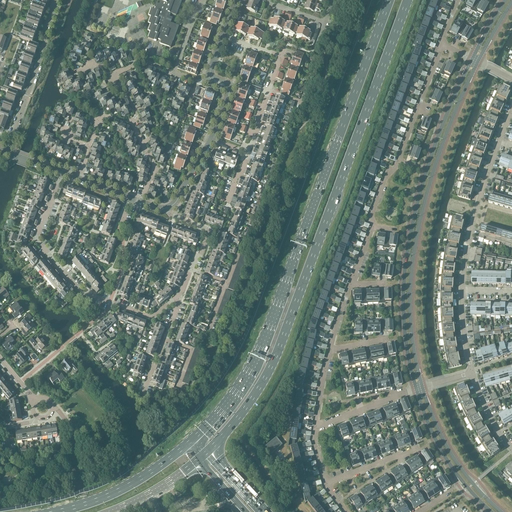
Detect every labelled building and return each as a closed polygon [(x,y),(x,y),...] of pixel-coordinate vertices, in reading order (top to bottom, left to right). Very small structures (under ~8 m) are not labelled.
[(40,0),(39,5),(45,8),(46,8),(49,2),(47,2),(48,0),(40,0)] [(148,23),(151,24),(148,31),(150,32),(148,39),(156,42),(157,39),(161,41),(160,44),(170,48),(178,26),(170,23),(172,18),(169,17),(170,14),(176,16),(181,2),(176,0),(161,0),(161,1),(160,1),(159,5),(156,3),(153,10),(151,9),(148,16),(151,17),(148,23)] [(307,0),(306,3),(320,8),(321,6),(316,4),(318,1),(315,0),(307,0)] [(437,2),(431,0),(427,9),(433,11),(436,5),(445,9),(446,5),(437,2)] [(479,2),(476,1),(476,0),(468,0),(469,0),(465,6),(470,9),(470,10),(473,12),(479,2)] [(217,8),(216,10),(218,11),(219,9),(222,10),(223,10),(225,5),(217,2),(215,7),(217,8)] [(479,2),(473,12),(476,14),(477,13),(482,15),(488,5),(482,2),(481,4),(479,2)] [(33,3),(29,15),(41,19),(45,8),(39,5),(33,3)] [(320,8),(306,3),(304,9),(313,12),(315,8),(320,10),(320,8)] [(257,8),(248,5),(246,10),(255,13),(257,8)] [(211,7),(208,13),(209,14),(220,18),(222,13),(221,12),(222,10),(219,9),(218,11),(216,10),(214,9),(213,8),(211,7)] [(427,9),(424,18),(429,21),(430,20),(432,15),(441,18),(442,14),(433,11),(427,9)] [(220,18),(209,14),(208,17),(211,18),(209,23),(216,25),(217,22),(219,23),(220,18)] [(29,15),(24,27),(37,31),(41,19),(29,15)] [(268,25),(276,28),(279,20),(274,18),(274,20),(271,19),(268,25)] [(424,18),(420,28),(426,30),(426,29),(428,24),(437,27),(439,24),(430,20),(429,21),(424,18)] [(284,24),(284,22),(279,20),(276,28),(278,29),(280,32),(283,32),(285,27),(283,26),(284,24)] [(235,32),(240,34),(243,26),(244,24),(236,21),(233,29),(235,30),(235,32)] [(465,25),(462,24),(462,25),(457,22),(453,28),(452,27),(449,32),(454,35),(454,34),(456,35),(457,34),(460,35),(465,25)] [(205,23),(202,31),(210,34),(212,29),(210,29),(211,26),(205,23)] [(285,27),(283,32),(285,34),(288,35),(289,33),(292,25),(287,23),(286,25),(284,24),(283,26),(285,27)] [(295,33),(297,34),(298,32),(296,31),(296,28),(297,28),(297,27),(292,25),(289,33),(294,35),(295,33)] [(465,25),(460,35),(462,37),(461,38),(467,41),(472,32),(467,30),(468,27),(465,25)] [(246,34),(248,35),(249,33),(247,32),(248,29),(248,28),(243,26),(240,34),(245,36),(246,34)] [(20,39),(30,42),(32,43),(37,31),(24,27),(20,39)] [(296,36),(302,38),(305,30),(299,28),(299,29),(297,28),(296,28),(296,31),(298,32),(297,34),(296,36)] [(435,33),(426,29),(426,30),(420,28),(416,37),(422,39),(424,33),(433,37),(435,33)] [(248,37),(253,39),(256,31),(251,29),(250,30),(248,29),(247,32),(249,33),(248,35),(248,37)] [(305,30),(302,38),(310,41),(312,34),(309,33),(310,32),(305,30)] [(201,37),(201,39),(203,40),(204,38),(207,39),(208,40),(210,34),(202,31),(200,37),(201,37)] [(256,31),(253,39),(258,41),(259,39),(261,40),(264,33),(261,32),(256,31)] [(85,37),(84,41),(88,43),(87,45),(91,46),(90,47),(92,48),(93,46),(91,45),(92,42),(93,43),(95,39),(91,38),(92,36),(88,34),(87,38),(85,37)] [(415,47),(418,49),(418,48),(421,42),(430,46),(431,42),(422,39),(416,37),(412,47),(415,47)] [(199,39),(197,44),(205,47),(207,42),(206,41),(207,39),(204,38),(203,40),(201,39),(199,39)] [(81,44),(81,46),(80,48),(84,49),(83,52),(86,53),(86,54),(88,55),(89,53),(88,52),(90,47),(91,46),(87,45),(88,43),(84,41),(83,45),(81,44)] [(30,42),(28,47),(36,50),(37,48),(39,49),(40,46),(32,43),(30,42)] [(197,50),(196,52),(198,53),(199,51),(202,51),(202,52),(203,52),(205,47),(197,44),(195,49),(197,50)] [(74,48),(73,52),(77,53),(76,55),(79,56),(79,58),(81,59),(82,56),(81,56),(83,52),(84,49),(80,48),(81,46),(77,45),(76,48),(74,48)] [(28,47),(26,52),(37,56),(38,54),(35,53),(36,50),(28,47)] [(415,47),(411,57),(417,59),(417,58),(419,53),(428,56),(430,52),(418,48),(418,49),(415,47)] [(106,61),(110,59),(112,58),(110,55),(112,54),(111,50),(107,52),(107,51),(103,52),(104,56),(102,57),(104,60),(105,60),(106,61)] [(119,61),(120,60),(123,59),(123,61),(127,59),(126,57),(129,56),(128,54),(127,54),(126,51),(122,52),(122,51),(118,53),(120,56),(118,57),(119,61)] [(194,51),(192,57),(201,60),(203,54),(201,54),(202,52),(202,51),(199,51),(198,53),(196,52),(194,51)] [(26,52),(24,57),(33,61),(34,58),(36,59),(37,56),(26,52)] [(77,53),(73,52),(71,55),(70,55),(69,59),(72,60),(72,62),(75,63),(75,65),(77,66),(78,63),(76,62),(77,60),(78,60),(79,58),(79,56),(76,55),(77,53)] [(106,62),(106,61),(105,60),(104,60),(102,57),(104,56),(103,52),(99,54),(99,52),(95,54),(97,58),(95,59),(97,64),(103,61),(104,63),(106,62)] [(248,55),(246,60),(256,63),(258,58),(256,58),(257,55),(251,52),(250,55),(248,55)] [(295,54),(293,60),(301,63),(304,55),(297,52),(296,55),(295,54)] [(114,53),(112,54),(110,55),(112,58),(110,59),(111,63),(110,63),(111,66),(114,65),(113,64),(118,61),(119,64),(122,63),(120,60),(119,61),(118,57),(120,56),(118,53),(115,54),(114,53)] [(24,57),(22,62),(33,66),(34,64),(32,63),(33,61),(24,57)] [(192,62),(191,65),(194,66),(195,63),(197,64),(199,65),(201,60),(192,57),(191,62),(192,62)] [(411,57),(408,66),(413,68),(414,68),(416,62),(425,65),(426,62),(417,58),(417,59),(411,57)] [(246,66),(245,68),(248,69),(248,66),(251,67),(254,69),(256,63),(246,60),(244,65),(246,66)] [(292,65),(291,68),(294,69),(295,66),(297,67),(299,68),(301,63),(293,60),(291,65),(292,65)] [(22,62),(20,67),(29,71),(30,68),(32,69),(33,66),(22,62)] [(191,65),(190,64),(188,69),(186,69),(185,72),(197,76),(198,73),(196,72),(198,67),(196,66),(197,64),(195,63),(194,66),(191,65)] [(454,66),(448,64),(448,66),(445,64),(440,75),(444,76),(445,74),(450,76),(454,66)] [(244,67),(242,72),(250,75),(252,70),(250,70),(251,67),(248,66),(248,69),(245,68),(244,67)] [(290,67),(288,72),(296,75),(298,70),(296,69),(297,67),(295,66),(294,69),(291,68),(290,67)] [(408,66),(404,75),(410,77),(412,71),(421,75),(423,71),(414,68),(413,68),(408,66)] [(20,67),(18,73),(29,77),(30,74),(28,73),(29,71),(20,67)] [(147,77),(149,77),(151,78),(152,74),(154,75),(156,72),(157,72),(158,70),(155,69),(155,70),(149,67),(147,71),(145,70),(144,74),(147,76),(147,77)] [(64,83),(65,83),(68,82),(67,80),(71,78),(70,77),(68,72),(69,71),(68,69),(65,70),(66,71),(62,73),(63,75),(60,77),(62,80),(63,80),(64,83)] [(89,72),(90,74),(91,74),(93,77),(95,76),(97,80),(100,78),(100,77),(103,75),(102,72),(99,73),(98,69),(92,72),(91,71),(89,72)] [(250,75),(242,72),(240,78),(241,78),(240,81),(247,83),(250,75)] [(288,78),(287,80),(289,81),(290,79),(293,80),(294,80),(296,75),(288,72),(286,77),(288,78)] [(18,73),(17,78),(25,81),(26,78),(28,79),(29,77),(18,73)] [(132,81),(133,83),(137,81),(135,78),(136,77),(135,73),(131,75),(130,73),(127,75),(126,73),(124,74),(125,77),(127,76),(128,78),(127,79),(129,82),(132,81)] [(85,78),(86,82),(88,81),(90,84),(92,84),(94,83),(93,82),(97,80),(95,76),(93,77),(91,74),(90,74),(85,76),(82,77),(83,79),(85,78)] [(156,82),(158,82),(159,78),(161,79),(162,77),(160,76),(159,77),(154,75),(152,74),(151,78),(149,77),(147,81),(151,83),(150,84),(154,85),(156,82)] [(410,77),(404,75),(401,85),(406,87),(407,86),(409,81),(418,84),(419,80),(410,77)] [(69,90),(73,88),(72,86),(75,85),(74,83),(73,78),(72,76),(70,77),(71,78),(67,80),(68,82),(65,83),(66,87),(67,86),(69,90)] [(161,85),(163,85),(165,86),(166,83),(168,83),(170,80),(171,80),(172,78),(169,77),(168,79),(166,78),(166,77),(163,76),(162,77),(161,79),(159,78),(158,82),(161,84),(161,85)] [(17,78),(15,83),(25,87),(26,84),(24,83),(25,81),(17,78)] [(72,86),(73,88),(74,90),(75,89),(76,93),(80,91),(79,89),(83,87),(82,85),(80,81),(81,81),(80,79),(77,80),(78,81),(74,83),(75,85),(72,86)] [(285,80),(283,85),(291,88),(293,83),(292,82),(293,80),(290,79),(289,81),(287,80),(285,80)] [(85,84),(82,85),(83,87),(83,89),(85,88),(87,92),(91,90),(90,89),(94,87),(92,84),(90,84),(88,81),(86,82),(85,83),(85,84)] [(133,89),(137,87),(135,84),(134,84),(133,83),(132,81),(129,82),(129,84),(126,86),(129,92),(128,93),(129,95),(131,94),(131,93),(134,91),(133,89)] [(25,87),(15,83),(13,88),(21,91),(22,89),(24,89),(25,87)] [(165,86),(163,85),(161,89),(165,91),(164,92),(168,93),(170,90),(172,90),(173,87),(174,87),(175,85),(173,84),(172,85),(168,83),(166,83),(165,86)] [(241,87),(239,92),(247,95),(250,87),(243,84),(242,87),(241,87)] [(181,88),(179,92),(183,93),(182,95),(186,97),(185,98),(188,99),(189,96),(188,96),(190,90),(186,88),(187,86),(183,85),(182,88),(181,88)] [(291,88),(283,85),(281,90),(283,91),(282,93),(289,96),(291,88)] [(406,87),(401,85),(397,94),(403,96),(405,90),(414,94),(416,90),(407,86),(406,87)] [(511,90),(500,85),(497,92),(509,98),(511,90)] [(99,101),(102,100),(101,98),(105,96),(104,95),(103,92),(102,93),(101,90),(103,90),(102,87),(100,88),(100,89),(97,91),(98,93),(94,95),(96,98),(97,98),(99,101)] [(138,96),(141,94),(140,90),(139,91),(137,87),(133,89),(134,91),(131,93),(131,94),(133,99),(134,102),(136,101),(135,99),(139,98),(138,96)] [(437,90),(434,89),(429,99),(432,100),(431,102),(437,105),(441,95),(436,93),(437,90)] [(9,90),(7,95),(16,98),(16,96),(19,97),(20,94),(9,90)] [(201,100),(203,101),(205,101),(204,101),(207,102),(208,100),(210,101),(212,102),(214,96),(216,97),(217,94),(205,90),(204,93),(201,100)] [(177,95),(175,99),(179,100),(178,102),(182,104),(181,105),(184,106),(185,103),(184,103),(185,98),(186,97),(182,95),(183,93),(179,92),(178,95),(177,95)] [(238,98),(238,100),(240,101),(241,98),(243,99),(245,100),(247,95),(239,92),(237,97),(238,98)] [(497,92),(494,99),(506,104),(509,98),(497,92)] [(103,108),(107,106),(106,104),(109,103),(109,101),(107,97),(108,96),(107,94),(104,95),(105,96),(101,98),(102,100),(99,101),(100,105),(102,104),(103,108)] [(140,106),(144,104),(143,102),(146,101),(145,99),(144,97),(143,97),(142,94),(141,94),(138,96),(139,98),(135,99),(136,101),(137,103),(138,102),(139,105),(137,106),(138,108),(141,107),(140,106)] [(397,94),(394,103),(399,105),(402,99),(411,103),(412,99),(403,96),(397,94)] [(7,95),(5,100),(16,104),(17,101),(15,101),(16,98),(7,95)] [(272,98),(272,100),(283,104),(285,105),(287,100),(276,96),(275,99),(272,98)] [(110,111),(114,109),(113,107),(117,106),(116,104),(114,99),(115,99),(114,97),(112,98),(112,99),(109,101),(109,103),(106,104),(107,106),(108,108),(109,107),(110,111)] [(143,102),(144,104),(146,109),(151,107),(150,105),(153,104),(152,100),(151,100),(149,97),(145,99),(146,101),(143,102)] [(236,99),(234,104),(242,107),(244,102),(243,102),(243,99),(241,98),(240,101),(238,100),(236,99)] [(179,100),(175,99),(174,102),(172,102),(171,106),(175,107),(174,109),(179,111),(181,105),(182,104),(178,102),(179,100)] [(494,99),(491,105),(503,111),(506,104),(494,99)] [(5,100),(3,105),(12,108),(13,106),(15,107),(16,104),(5,100)] [(118,114),(121,112),(120,110),(124,109),(123,106),(122,105),(121,105),(120,103),(122,102),(121,100),(119,101),(119,102),(116,104),(117,106),(113,107),(114,109),(115,111),(116,110),(118,114)] [(203,101),(201,106),(209,109),(211,104),(210,103),(210,101),(208,100),(207,102),(204,101),(205,101),(203,101)] [(274,103),(273,106),(281,109),(283,104),(272,100),(271,102),(274,103)] [(120,110),(121,112),(122,114),(123,113),(125,117),(129,115),(128,113),(131,111),(128,105),(129,105),(128,103),(126,104),(127,105),(123,106),(124,109),(120,110)] [(394,103),(390,113),(396,115),(396,114),(398,109),(407,112),(408,109),(399,105),(394,103)] [(234,110),(233,112),(233,113),(235,114),(236,111),(239,112),(240,113),(242,107),(234,104),(232,110),(234,110)] [(3,105),(1,110),(12,114),(13,111),(11,111),(12,108),(3,105)] [(65,105),(64,109),(66,110),(65,114),(67,114),(72,116),(74,111),(72,110),(73,107),(69,105),(69,107),(65,105)] [(200,114),(202,115),(203,113),(206,114),(207,114),(209,109),(201,106),(199,105),(197,112),(198,113),(200,114)] [(491,105),(488,112),(500,118),(503,111),(491,105)] [(268,110),(271,111),(279,114),(281,109),(273,106),(272,109),(269,108),(268,110)] [(59,113),(57,117),(60,118),(64,119),(63,120),(66,121),(66,118),(65,118),(67,114),(65,114),(66,110),(64,109),(62,108),(61,110),(58,108),(56,112),(59,113)] [(0,113),(0,115),(1,116),(8,119),(9,116),(11,117),(12,114),(1,110),(0,113)] [(139,114),(142,119),(142,120),(146,118),(147,120),(150,119),(149,115),(150,114),(148,111),(145,112),(144,110),(140,112),(140,111),(137,112),(138,114),(139,114)] [(166,119),(170,121),(171,117),(173,118),(175,114),(176,115),(177,112),(175,112),(174,112),(168,110),(167,114),(164,113),(163,117),(167,118),(166,119)] [(231,112),(229,117),(238,120),(239,115),(238,114),(239,112),(236,111),(235,114),(233,113),(233,112),(231,112)] [(271,111),(269,116),(277,119),(279,114),(271,111)] [(500,118),(488,112),(485,119),(497,124),(500,118)] [(198,113),(196,119),(205,122),(206,116),(205,116),(206,114),(203,113),(202,115),(200,114),(198,113)] [(396,115),(390,113),(386,122),(392,124),(394,118),(404,122),(405,118),(396,114),(396,115)] [(75,123),(78,124),(79,122),(83,123),(83,121),(84,119),(83,119),(84,115),(80,114),(80,116),(76,115),(74,121),(73,121),(72,123),(74,124),(75,123)] [(171,117),(170,121),(174,122),(173,124),(177,125),(178,121),(180,122),(182,119),(183,119),(184,117),(182,116),(181,118),(178,117),(179,116),(176,115),(175,114),(173,118),(171,117)] [(0,132),(2,133),(3,133),(4,131),(3,130),(4,129),(6,124),(7,125),(9,119),(8,119),(1,116),(0,120),(0,132)] [(60,118),(57,117),(55,116),(54,118),(51,117),(49,120),(51,121),(49,125),(53,126),(55,127),(56,125),(57,125),(60,118)] [(269,116),(267,121),(275,124),(277,119),(269,116)] [(229,123),(228,125),(231,126),(232,124),(234,125),(236,125),(238,120),(229,117),(227,122),(229,123)] [(142,124),(143,126),(144,128),(148,126),(149,128),(152,126),(151,123),(152,122),(150,119),(147,120),(146,118),(142,120),(142,119),(139,120),(140,122),(142,121),(144,123),(142,124)] [(205,122),(196,119),(193,127),(200,129),(201,126),(203,127),(205,122)] [(430,121),(424,119),(424,121),(421,120),(417,131),(421,132),(421,130),(427,132),(430,121)] [(485,119),(482,126),(494,131),(497,124),(485,119)] [(265,126),(268,127),(273,129),(275,124),(267,121),(264,120),(263,122),(266,123),(265,126)] [(75,130),(77,131),(78,130),(81,131),(82,129),(86,130),(87,127),(86,126),(87,123),(83,121),(83,123),(79,122),(78,124),(77,128),(76,128),(75,130)] [(114,130),(118,131),(119,128),(121,129),(122,125),(124,125),(124,123),(122,122),(122,123),(115,121),(114,124),(112,124),(110,127),(114,129),(114,130)] [(386,122),(383,131),(389,133),(391,127),(400,131),(401,127),(392,124),(386,122)] [(227,125),(225,130),(233,133),(235,128),(233,127),(234,125),(232,124),(231,126),(228,125),(227,125)] [(121,134),(122,135),(124,136),(126,132),(128,133),(129,129),(130,130),(131,127),(129,126),(129,127),(124,125),(122,125),(121,129),(119,128),(118,131),(117,132),(121,133),(121,134)] [(144,128),(143,126),(140,127),(139,126),(137,127),(138,129),(139,129),(142,135),(145,133),(146,136),(150,134),(148,130),(149,130),(149,128),(148,126),(144,128)] [(482,126),(479,133),(491,138),(494,131),(482,126)] [(189,127),(186,135),(194,138),(196,133),(194,133),(195,130),(189,127)] [(263,131),(266,132),(274,135),(276,130),(273,129),(268,127),(266,130),(264,129),(263,131)] [(40,137),(44,138),(44,136),(48,137),(49,135),(50,131),(51,132),(52,129),(50,128),(49,129),(46,128),(45,130),(41,129),(40,133),(41,133),(40,137)] [(104,133),(103,135),(102,137),(106,138),(105,140),(109,141),(109,142),(110,138),(111,138),(113,135),(109,133),(110,131),(106,130),(107,129),(104,128),(103,130),(106,131),(105,133),(104,133)] [(78,130),(77,131),(75,136),(74,136),(74,138),(76,139),(76,138),(80,139),(81,137),(84,138),(86,135),(85,134),(86,130),(82,129),(81,131),(78,130)] [(233,133),(225,130),(223,135),(224,136),(223,138),(230,141),(233,133)] [(265,134),(264,137),(272,140),(274,135),(266,132),(263,131),(262,133),(265,134)] [(389,133),(383,131),(379,141),(385,143),(385,142),(387,137),(396,140),(398,137),(389,133)] [(124,141),(126,142),(128,143),(129,139),(131,140),(133,136),(134,137),(135,134),(132,133),(132,134),(128,133),(126,132),(124,136),(122,135),(121,139),(124,140),(124,141)] [(479,133),(476,140),(489,145),(491,138),(479,133)] [(47,143),(49,144),(51,145),(52,141),(53,138),(54,139),(55,136),(53,135),(52,137),(49,135),(48,137),(44,136),(44,138),(43,140),(44,140),(43,144),(47,145),(47,143)] [(100,137),(98,144),(102,145),(101,147),(105,149),(106,145),(107,145),(109,141),(105,140),(106,138),(102,137),(103,135),(100,135),(99,137),(100,137)] [(186,141),(185,143),(187,144),(188,142),(191,143),(192,144),(194,138),(186,135),(184,140),(186,141)] [(153,147),(152,149),(156,150),(157,146),(158,147),(160,143),(156,142),(157,140),(153,138),(154,137),(151,136),(150,139),(151,139),(149,145),(153,147)] [(260,139),(259,141),(270,145),(272,140),(264,137),(263,140),(260,139)] [(127,148),(129,149),(131,150),(133,146),(135,147),(136,143),(137,144),(138,141),(136,140),(135,141),(131,140),(129,139),(128,143),(126,142),(124,146),(128,147),(127,148)] [(476,140),(474,147),(486,151),(489,145),(476,140)] [(51,150),(55,152),(56,148),(58,149),(59,145),(61,146),(62,143),(59,142),(59,143),(52,141),(51,145),(49,144),(48,148),(51,149),(51,150)] [(261,145),(260,147),(268,150),(270,145),(259,141),(258,144),(261,145)] [(379,141),(376,150),(381,152),(382,152),(384,146),(393,150),(394,146),(385,142),(385,143),(379,141)] [(183,143),(181,148),(189,151),(191,146),(190,145),(191,143),(188,142),(187,144),(185,143),(183,143)] [(75,147),(73,151),(75,152),(74,154),(74,155),(78,157),(78,155),(82,157),(83,153),(81,152),(83,149),(79,147),(78,148),(76,147),(77,145),(74,144),(73,147),(75,147)] [(89,153),(92,154),(92,152),(96,154),(97,152),(100,153),(102,149),(100,149),(101,147),(102,145),(98,144),(97,146),(93,144),(91,151),(90,150),(89,153)] [(58,154),(61,156),(63,152),(65,153),(66,149),(68,150),(68,147),(66,147),(66,148),(61,146),(59,145),(58,149),(56,148),(55,152),(58,153),(58,154)] [(131,150),(129,149),(128,153),(131,154),(131,155),(135,157),(136,153),(138,154),(140,150),(141,151),(142,148),(139,147),(139,148),(135,147),(133,146),(131,150)] [(152,154),(157,156),(159,157),(161,153),(163,154),(164,150),(160,149),(161,148),(158,147),(157,146),(156,150),(152,149),(151,149),(151,151),(153,152),(152,154)] [(415,147),(412,146),(408,156),(411,157),(411,159),(416,161),(420,151),(415,149),(415,147)] [(210,161),(219,164),(223,153),(225,147),(222,147),(220,152),(217,151),(217,152),(214,151),(210,161)] [(220,161),(225,163),(228,155),(225,154),(227,148),(225,147),(223,153),(219,164),(220,161)] [(256,149),(255,151),(266,156),(268,150),(260,147),(259,150),(256,149)] [(486,151),(474,147),(471,154),(484,158),(486,151)] [(181,154),(180,156),(183,157),(183,155),(186,155),(186,156),(187,156),(189,151),(181,148),(179,153),(181,154)] [(63,152),(61,156),(65,157),(65,159),(68,160),(70,156),(72,157),(73,154),(74,154),(75,152),(73,151),(73,152),(68,150),(66,149),(65,153),(63,152)] [(225,163),(230,165),(235,151),(233,150),(230,156),(228,155),(225,163)] [(381,152),(376,150),(372,159),(378,162),(378,161),(380,155),(389,159),(391,155),(382,152),(381,152)] [(235,151),(230,165),(235,167),(238,159),(235,158),(237,152),(235,151)] [(266,156),(255,151),(255,154),(257,155),(256,158),(264,161),(266,156)] [(91,160),(94,162),(95,159),(99,161),(100,159),(100,157),(99,157),(100,153),(97,152),(96,154),(92,152),(92,154),(90,159),(89,158),(88,161),(90,162),(91,160)] [(159,157),(157,156),(155,161),(163,164),(163,163),(165,164),(166,161),(168,157),(164,156),(164,155),(163,154),(161,153),(159,157)] [(484,158),(471,154),(469,161),(481,165),(484,158)] [(178,155),(177,161),(185,164),(187,158),(185,158),(186,156),(186,155),(183,155),(183,157),(180,156),(178,155)] [(499,166),(504,168),(508,157),(503,155),(499,166)] [(136,167),(140,169),(141,166),(144,168),(145,166),(147,162),(148,162),(149,160),(146,159),(146,160),(142,158),(141,161),(138,159),(136,163),(137,164),(136,167)] [(94,168),(97,169),(98,167),(102,168),(103,164),(102,164),(103,160),(100,159),(99,161),(95,159),(94,162),(94,163),(95,164),(94,166),(92,165),(91,168),(93,169),(94,168)] [(252,161),(251,163),(254,164),(262,167),(264,162),(256,159),(255,162),(252,161)] [(372,159),(367,174),(372,176),(375,170),(376,171),(380,162),(378,161),(378,162),(372,159)] [(185,164),(177,161),(174,169),(180,171),(181,168),(183,169),(185,164)] [(469,161),(466,168),(479,172),(481,165),(469,161)] [(254,164),(252,169),(260,172),(262,167),(254,164)] [(139,174),(143,176),(144,174),(148,175),(148,174),(150,169),(151,169),(152,167),(149,166),(149,167),(145,166),(144,168),(141,166),(140,169),(139,170),(141,171),(139,174)] [(98,167),(97,169),(97,170),(96,170),(94,174),(98,175),(97,177),(102,179),(105,172),(101,170),(102,168),(98,167)] [(464,175),(477,179),(479,172),(466,168),(464,175)] [(248,171),(247,173),(258,178),(260,172),(252,169),(251,172),(248,171)] [(204,170),(202,176),(210,179),(211,176),(213,177),(214,177),(215,174),(209,172),(208,171),(204,170)] [(168,174),(167,178),(166,180),(170,182),(169,184),(173,185),(174,181),(175,182),(177,178),(173,177),(174,175),(170,173),(171,172),(168,171),(167,173),(168,174)] [(116,184),(117,182),(116,181),(117,178),(115,177),(116,173),(112,172),(112,173),(108,172),(106,175),(106,178),(108,179),(107,180),(111,181),(112,180),(114,181),(113,183),(116,184)] [(124,185),(125,183),(124,183),(125,179),(123,178),(124,175),(120,173),(120,174),(116,173),(115,177),(117,178),(116,181),(117,182),(122,184),(121,185),(124,185)] [(249,177),(248,179),(248,180),(254,182),(256,183),(258,178),(247,173),(246,176),(249,177)] [(124,183),(125,183),(130,185),(129,186),(132,187),(133,184),(131,184),(133,180),(131,180),(132,176),(128,175),(128,176),(124,174),(124,175),(123,178),(125,179),(124,183)] [(143,176),(139,174),(138,178),(139,179),(138,182),(142,184),(142,182),(146,183),(148,179),(146,179),(147,176),(149,177),(150,175),(148,174),(148,175),(144,174),(143,176)] [(367,174),(361,188),(367,190),(369,184),(371,185),(374,176),(372,176),(367,174)] [(161,177),(160,182),(159,184),(163,185),(162,187),(166,188),(167,185),(168,185),(169,184),(170,182),(166,180),(167,178),(163,177),(164,175),(161,175),(160,177),(161,177)] [(464,175),(462,182),(474,186),(477,179),(464,175)] [(202,176),(200,182),(207,184),(208,182),(209,182),(210,179),(202,176)] [(34,182),(39,184),(47,187),(49,188),(52,189),(53,187),(48,185),(49,181),(46,180),(45,179),(44,179),(39,178),(38,181),(35,180),(34,182)] [(154,181),(152,186),(152,187),(156,188),(155,190),(159,192),(160,188),(161,189),(162,187),(163,185),(159,184),(160,182),(156,180),(157,179),(154,178),(153,180),(154,181)] [(242,180),(241,183),(252,187),(254,182),(248,180),(248,179),(246,179),(245,181),(242,180)] [(207,184),(200,182),(198,187),(206,190),(207,187),(207,186),(207,184)] [(462,182),(460,189),(472,193),(474,186),(462,182)] [(241,183),(240,185),(243,186),(242,189),(250,192),(252,187),(241,183)] [(39,184),(37,189),(37,190),(45,193),(47,187),(39,184)] [(152,187),(152,186),(150,185),(149,187),(150,188),(148,194),(152,195),(151,198),(155,199),(156,195),(157,196),(159,192),(155,190),(156,188),(152,187)] [(70,195),(72,196),(74,188),(69,186),(68,188),(65,187),(63,193),(69,196),(70,195)] [(36,192),(34,195),(43,198),(45,199),(48,200),(49,198),(45,197),(46,193),(45,193),(37,190),(37,189),(29,187),(27,191),(31,192),(32,190),(36,192)] [(206,190),(198,187),(196,193),(202,195),(203,196),(204,194),(205,193),(206,190)] [(74,198),(77,199),(80,190),(74,188),(72,196),(74,197),(74,198)] [(356,203),(361,205),(364,199),(365,200),(369,191),(367,190),(361,188),(356,203)] [(242,189),(240,194),(248,197),(250,192),(242,189)] [(472,193),(460,189),(458,197),(470,200),(472,193)] [(81,199),(83,200),(85,195),(86,193),(80,190),(77,199),(80,200),(81,199)] [(494,205),(497,193),(492,191),(488,203),(489,203),(492,204),(493,203),(494,204),(494,205)] [(192,195),(190,197),(204,202),(205,200),(200,198),(202,195),(196,193),(193,192),(193,194),(192,195)] [(499,206),(502,194),(497,193),(494,205),(498,206),(498,205),(499,205),(499,206)] [(240,194),(238,199),(246,202),(248,197),(240,194)] [(504,208),(508,196),(507,196),(507,198),(502,196),(503,194),(502,194),(499,206),(503,207),(503,206),(504,207),(504,208)] [(34,195),(32,201),(41,204),(43,198),(34,195)] [(85,204),(88,205),(91,197),(85,195),(83,200),(82,202),(84,203),(85,204)] [(91,206),(93,207),(96,199),(91,197),(88,205),(90,206),(91,206)] [(190,201),(189,203),(197,206),(199,203),(203,204),(204,202),(190,197),(189,200),(190,201)] [(96,199),(93,207),(95,207),(96,208),(99,210),(100,206),(101,206),(101,205),(102,201),(96,199)] [(238,199),(236,204),(244,207),(246,202),(238,199)] [(41,204),(32,201),(30,207),(39,210),(41,204)] [(111,208),(110,210),(118,213),(120,207),(118,206),(119,203),(113,201),(111,207),(111,208)] [(187,206),(186,209),(200,213),(200,211),(196,210),(197,206),(189,203),(188,205),(187,206)] [(361,205),(356,203),(350,217),(356,219),(358,213),(360,214),(363,205),(361,205)] [(244,207),(236,204),(234,209),(243,212),(244,207)] [(63,208),(62,211),(75,215),(76,213),(72,212),(73,208),(65,205),(64,207),(63,208)] [(28,212),(27,214),(35,217),(36,213),(41,215),(41,213),(29,208),(28,211),(28,212)] [(200,213),(186,209),(185,211),(186,212),(185,215),(187,216),(186,219),(192,221),(195,214),(199,216),(200,213)] [(109,213),(108,215),(116,219),(118,213),(110,210),(110,212),(109,213)] [(207,223),(210,224),(215,211),(212,210),(211,214),(207,213),(206,217),(205,218),(204,221),(207,222),(207,223)] [(61,214),(60,216),(69,220),(70,216),(74,218),(75,215),(62,211),(61,213),(61,214)] [(214,225),(216,226),(219,217),(215,216),(217,212),(215,211),(210,224),(213,225),(214,225)] [(234,217),(242,220),(242,218),(243,218),(245,215),(241,213),(240,213),(236,211),(234,217)] [(26,217),(25,219),(37,224),(38,222),(34,220),(35,217),(27,214),(27,216),(26,217)] [(219,217),(216,226),(218,226),(218,227),(221,229),(223,224),(223,223),(226,215),(224,214),(222,218),(219,217)] [(107,219),(106,221),(114,224),(116,219),(108,215),(106,218),(107,219)] [(143,224),(145,225),(148,217),(142,215),(141,217),(138,216),(134,227),(137,228),(139,224),(142,225),(143,224)] [(69,220),(60,216),(60,218),(59,219),(57,222),(62,224),(61,224),(62,224),(63,224),(71,227),(72,225),(68,223),(69,220)] [(452,216),(451,224),(463,227),(465,219),(452,216)] [(147,227),(150,228),(153,219),(148,217),(145,225),(147,226),(147,227)] [(234,217),(232,223),(240,226),(241,223),(241,222),(242,220),(234,217)] [(356,219),(350,217),(346,227),(352,229),(352,228),(355,223),(364,226),(365,223),(356,219)] [(24,223),(23,225),(31,228),(32,225),(36,226),(37,224),(25,219),(24,222),(24,223)] [(154,228),(156,229),(158,224),(159,222),(153,219),(150,228),(153,229),(154,228)] [(104,224),(103,227),(112,230),(114,224),(106,221),(105,223),(104,224)] [(232,223),(230,229),(238,231),(238,229),(239,229),(240,226),(232,223)] [(159,233),(161,234),(164,226),(158,224),(156,229),(155,232),(158,233),(159,233)] [(451,224),(449,231),(462,234),(463,227),(451,224)] [(22,228),(21,231),(33,235),(34,233),(30,232),(31,228),(23,225),(23,227),(22,228)] [(164,226),(161,234),(163,234),(163,235),(167,237),(168,233),(168,232),(170,228),(164,226)] [(172,240),(175,241),(180,228),(177,227),(176,227),(173,226),(172,230),(172,231),(170,235),(174,236),(172,240)] [(478,239),(484,240),(487,228),(487,229),(486,229),(486,228),(482,226),(482,227),(478,239)] [(112,230),(103,227),(102,229),(103,230),(102,233),(105,234),(106,235),(106,234),(110,236),(112,230)] [(361,232),(352,228),(352,229),(346,227),(343,236),(349,238),(351,232),(360,236),(361,232)] [(179,238),(182,239),(185,231),(183,230),(182,229),(180,228),(175,241),(177,242),(179,238)] [(484,240),(489,242),(492,229),(492,230),(491,230),(491,229),(487,228),(484,240)] [(71,229),(69,234),(76,237),(77,235),(78,235),(79,232),(75,230),(74,230),(71,229)] [(238,231),(230,229),(228,235),(232,236),(231,236),(233,236),(236,238),(237,235),(237,234),(238,231)] [(496,230),(492,229),(489,242),(494,243),(498,231),(497,231),(497,232),(496,232),(496,230)] [(20,235),(19,236),(19,237),(27,239),(28,236),(32,238),(33,235),(21,231),(20,234),(20,235)] [(186,240),(188,240),(191,233),(185,231),(182,239),(185,240),(186,240)] [(449,231),(447,238),(460,241),(462,234),(449,231)] [(501,232),(498,231),(494,243),(495,241),(500,242),(503,232),(502,233),(501,233),(501,232)] [(504,246),(505,246),(508,234),(508,235),(506,235),(507,233),(503,232),(500,242),(505,244),(504,246)] [(191,233),(188,240),(190,241),(190,242),(196,244),(199,238),(196,237),(197,235),(191,233)] [(22,244),(20,248),(25,247),(28,239),(27,239),(19,237),(19,236),(12,234),(9,241),(12,242),(13,241),(22,244)] [(69,234),(67,240),(71,242),(73,242),(73,243),(75,243),(76,240),(76,239),(76,237),(69,234)] [(134,237),(133,240),(146,245),(147,243),(143,241),(144,238),(140,236),(139,236),(136,234),(135,237),(134,237)] [(222,234),(220,240),(229,243),(230,240),(229,239),(230,237),(227,236),(226,235),(222,234)] [(382,248),(386,249),(387,238),(384,237),(385,235),(383,235),(377,234),(376,239),(378,239),(377,246),(382,247),(382,248)] [(358,241),(349,238),(343,236),(339,245),(345,248),(345,247),(347,241),(357,245),(358,241)] [(387,238),(386,249),(389,249),(390,248),(395,249),(397,237),(391,236),(390,238),(387,238)] [(108,243),(107,245),(115,247),(117,242),(113,240),(112,240),(108,238),(107,241),(108,243)] [(447,238),(446,246),(459,248),(460,241),(447,238)] [(67,240),(64,239),(62,245),(71,248),(72,245),(71,242),(67,240)] [(132,244),(132,246),(140,249),(141,246),(145,247),(146,245),(133,240),(132,243),(132,244)] [(220,240),(218,246),(226,248),(227,246),(228,246),(229,243),(220,240)] [(60,251),(68,253),(69,251),(70,251),(71,248),(62,245),(60,251)] [(105,247),(104,250),(113,253),(115,247),(107,245),(106,247),(105,247)] [(345,248),(339,245),(336,255),(341,257),(342,256),(344,251),(353,254),(354,251),(345,247),(345,248)] [(140,249),(132,246),(131,248),(130,248),(129,252),(133,253),(134,254),(134,253),(142,257),(143,254),(139,252),(140,249)] [(218,246),(216,251),(222,254),(224,255),(225,252),(225,251),(226,248),(218,246)] [(446,246),(444,253),(457,256),(459,248),(446,246)] [(24,255),(26,257),(36,249),(34,247),(31,250),(29,247),(26,249),(25,247),(20,248),(23,251),(22,252),(24,254),(24,255)] [(29,260),(30,261),(36,256),(34,253),(38,251),(36,249),(26,257),(28,260),(29,260)] [(104,254),(103,256),(110,259),(113,253),(104,250),(103,253),(104,254)] [(182,254),(181,256),(189,259),(191,253),(187,252),(186,251),(183,250),(181,253),(182,254)] [(212,253),(211,256),(224,261),(225,258),(221,257),(222,254),(216,251),(214,250),(213,252),(212,253)] [(68,253),(60,251),(58,256),(66,260),(68,256),(67,255),(68,253)] [(444,253),(443,261),(456,263),(457,256),(444,253)] [(341,257),(336,255),(332,264),(338,266),(340,260),(349,264),(351,260),(342,256),(341,257)] [(36,256),(30,261),(32,263),(31,264),(34,267),(44,258),(42,256),(39,259),(36,256)] [(72,262),(76,267),(82,262),(81,260),(81,259),(79,256),(75,259),(75,260),(72,262)] [(110,259),(103,256),(102,258),(101,258),(100,261),(104,263),(105,263),(108,265),(110,259)] [(136,256),(134,262),(142,265),(143,263),(144,262),(145,259),(141,258),(140,257),(136,256)] [(179,259),(178,261),(187,265),(189,259),(181,256),(180,258),(179,259)] [(210,262),(218,265),(219,261),(223,263),(224,261),(211,256),(210,259),(210,260),(210,262)] [(39,269),(40,271),(51,262),(49,261),(46,263),(43,261),(37,266),(39,268),(39,269)] [(173,263),(172,265),(185,270),(186,268),(186,267),(187,265),(178,261),(177,265),(173,263)] [(443,262),(442,269),(455,270),(456,263),(443,261),(443,262)] [(43,273),(45,275),(51,270),(49,267),(52,264),(51,262),(40,271),(42,273),(43,273)] [(76,267),(80,272),(87,266),(85,263),(84,263),(82,262),(76,267)] [(134,262),(132,268),(141,271),(142,268),(141,267),(142,265),(134,262)] [(208,264),(207,267),(220,272),(221,270),(217,268),(218,265),(210,262),(209,264),(208,264)] [(338,266),(332,264),(329,273),(334,276),(335,275),(337,269),(346,273),(347,269),(338,266)] [(382,275),(384,264),(380,264),(380,265),(374,264),(373,271),(372,271),(371,276),(377,277),(379,277),(379,275),(382,275)] [(384,264),(382,275),(385,276),(385,278),(391,279),(393,267),(387,266),(387,265),(384,264)] [(175,269),(174,273),(183,276),(183,274),(184,273),(185,270),(172,265),(171,268),(175,269)] [(80,272),(84,276),(90,271),(88,269),(88,268),(87,266),(80,272)] [(220,272),(207,267),(206,270),(206,271),(205,273),(209,274),(209,275),(210,275),(214,276),(215,273),(219,274),(220,272)] [(132,268),(130,273),(138,276),(139,274),(140,273),(141,271),(132,268)] [(442,269),(441,276),(454,278),(455,270),(442,269)] [(46,278),(48,280),(58,272),(57,270),(53,273),(51,270),(45,275),(46,277),(46,278)] [(84,276),(87,281),(94,275),(92,273),(91,273),(90,271),(84,276)] [(51,283),(53,284),(59,279),(57,276),(60,274),(58,272),(48,280),(50,283),(51,283)] [(130,273),(128,278),(128,279),(133,281),(134,281),(136,282),(137,279),(137,278),(138,276),(130,273)] [(169,274),(168,277),(181,282),(182,279),(182,278),(183,276),(174,273),(173,276),(169,274)] [(334,276),(329,273),(325,283),(331,285),(331,284),(333,279),(342,282),(344,279),(335,275),(334,276)] [(87,281),(91,285),(98,280),(97,280),(96,279),(96,277),(94,275),(87,281)] [(91,285),(90,286),(97,293),(102,289),(100,287),(101,285),(100,283),(100,282),(102,280),(103,280),(106,283),(108,281),(104,275),(98,280),(91,285)] [(200,276),(198,281),(206,285),(209,286),(210,283),(207,282),(209,279),(205,277),(204,277),(200,276)] [(441,276),(441,284),(454,285),(454,278),(441,276)] [(171,280),(169,286),(176,291),(177,287),(178,287),(179,285),(180,284),(181,282),(168,277),(167,279),(171,280)] [(126,278),(124,284),(132,287),(133,284),(133,283),(133,281),(128,279),(128,278),(126,278)] [(54,287),(56,290),(66,281),(65,279),(61,282),(59,279),(53,284),(54,286),(54,287)] [(59,292),(60,294),(67,288),(66,288),(64,286),(68,283),(66,281),(56,290),(58,292),(59,292)] [(198,281),(196,287),(204,290),(206,285),(198,281)] [(331,285),(325,283),(321,292),(327,294),(330,288),(339,292),(340,288),(331,284),(331,285)] [(124,284),(122,289),(129,292),(130,290),(131,289),(132,287),(124,284)] [(441,284),(440,292),(453,292),(454,285),(441,284)] [(165,290),(163,292),(168,299),(173,294),(172,294),(176,291),(169,286),(167,288),(168,288),(166,290),(165,290)] [(196,287),(194,293),(202,296),(204,290),(196,287)] [(0,289),(0,300),(1,302),(9,296),(2,288),(0,289)] [(60,294),(54,299),(59,305),(62,302),(59,300),(60,298),(61,297),(63,297),(64,298),(75,290),(73,288),(70,291),(67,288),(66,288),(67,288),(60,294)] [(129,292),(122,289),(119,295),(122,296),(121,299),(127,301),(129,295),(128,294),(129,292)] [(364,305),(363,293),(360,293),(360,292),(358,292),(358,291),(352,291),(353,297),(354,297),(354,304),(360,304),(360,305),(364,305)] [(363,293),(364,305),(367,304),(367,303),(373,303),(372,291),(366,291),(366,293),(363,293)] [(376,291),(372,291),(373,303),(378,303),(378,304),(382,304),(381,293),(378,293),(378,291),(376,291)] [(381,293),(382,304),(385,304),(385,303),(391,303),(391,291),(384,291),(384,293),(381,293)] [(160,295),(158,296),(164,302),(168,299),(163,292),(160,294),(160,295)] [(327,294),(321,292),(318,301),(324,304),(324,303),(326,297),(335,301),(336,297),(327,294)] [(194,293),(192,298),(200,301),(202,296),(194,293)] [(136,304),(142,306),(145,298),(143,298),(143,297),(140,295),(138,299),(138,300),(136,304)] [(156,297),(152,300),(154,308),(157,305),(159,306),(164,302),(158,296),(157,297),(156,297)] [(145,298),(142,306),(148,308),(149,306),(154,308),(152,300),(148,299),(147,299),(145,298)] [(200,301),(192,298),(190,304),(193,306),(194,306),(198,307),(200,301)] [(324,304),(318,301),(314,311),(320,313),(322,307),(332,310),(333,307),(324,303),(324,304)] [(24,313),(21,309),(20,309),(19,308),(19,307),(16,303),(15,303),(9,308),(13,313),(14,312),(15,313),(12,316),(15,318),(19,315),(20,316),(24,313)] [(193,307),(191,313),(198,316),(199,314),(200,313),(201,310),(198,309),(197,308),(193,307)] [(440,308),(441,315),(454,315),(453,307),(440,307),(440,308)] [(329,316),(320,313),(314,311),(311,320),(317,322),(319,316),(328,320),(329,316)] [(111,316),(106,320),(111,326),(113,325),(114,325),(118,321),(117,313),(112,317),(111,316)] [(123,315),(117,313),(118,321),(123,323),(124,323),(126,324),(129,316),(123,314),(123,315)] [(191,313),(189,318),(197,322),(198,319),(198,318),(198,316),(191,313)] [(21,331),(26,336),(29,334),(27,332),(34,326),(29,320),(32,318),(28,314),(24,318),(25,320),(20,325),(23,329),(21,331)] [(441,315),(441,323),(454,322),(454,315),(441,315)] [(135,318),(129,316),(126,324),(128,324),(129,325),(132,326),(135,318)] [(140,320),(135,318),(132,326),(134,327),(135,327),(138,328),(140,320)] [(197,322),(189,318),(186,324),(190,326),(191,326),(194,327),(195,325),(196,324),(197,322)] [(106,320),(102,324),(107,331),(110,329),(110,328),(111,326),(106,320)] [(146,322),(140,320),(138,328),(140,328),(140,329),(143,331),(145,327),(145,326),(146,322)] [(317,322),(311,320),(307,330),(309,331),(313,332),(313,331),(315,326),(324,329),(326,325),(317,322)] [(365,331),(364,320),(361,320),(361,321),(355,322),(355,329),(354,329),(354,334),(360,334),(362,333),(362,331),(365,331)] [(374,333),(373,321),(368,321),(368,320),(364,320),(365,331),(367,331),(367,334),(374,333)] [(379,321),(373,321),(374,333),(378,333),(380,333),(380,331),(383,331),(382,320),(379,320),(379,321)] [(382,320),(383,331),(386,331),(386,333),(392,333),(391,320),(386,321),(386,320),(382,320)] [(441,323),(442,331),(455,329),(454,322),(441,323)] [(155,330),(155,332),(162,335),(165,329),(162,328),(163,325),(157,323),(155,329),(155,330)] [(102,324),(97,327),(97,328),(102,334),(104,332),(105,332),(107,331),(102,324)] [(182,324),(180,330),(188,333),(189,331),(189,330),(190,327),(187,326),(186,326),(182,324)] [(97,328),(97,327),(87,335),(90,339),(95,335),(97,338),(99,336),(101,336),(102,338),(102,340),(99,342),(102,345),(107,340),(103,334),(102,334),(97,328)] [(442,331),(443,338),(456,337),(455,329),(442,331)] [(180,330),(178,336),(186,339),(186,337),(187,336),(188,333),(180,330)] [(313,332),(309,331),(307,340),(313,342),(313,341),(314,336),(324,338),(325,334),(313,331),(313,332)] [(152,337),(160,341),(162,335),(155,332),(154,334),(153,335),(152,337)] [(4,340),(6,342),(2,345),(5,349),(6,349),(8,352),(13,347),(11,344),(14,342),(9,336),(4,340)] [(186,339),(178,336),(176,342),(179,343),(180,343),(184,345),(185,342),(185,341),(186,339)] [(34,338),(30,342),(34,346),(36,344),(41,350),(47,345),(40,337),(36,341),(34,338)] [(151,341),(150,343),(158,346),(160,341),(152,337),(151,340),(151,341)] [(443,338),(444,346),(457,344),(456,337),(443,338)] [(313,342),(307,340),(304,350),(310,352),(310,351),(312,345),(321,348),(322,344),(313,341),(313,342)] [(149,346),(148,349),(156,352),(158,346),(150,343),(150,345),(149,346)] [(169,344),(167,350),(174,352),(175,350),(176,350),(177,347),(174,345),(173,345),(169,344)] [(385,348),(387,359),(390,359),(390,357),(396,356),(393,344),(387,346),(387,348),(385,348)] [(444,346),(445,354),(458,351),(457,344),(444,346)] [(107,350),(113,356),(115,355),(115,353),(117,352),(112,346),(107,350)] [(379,347),(375,348),(378,360),(383,359),(383,360),(387,359),(385,348),(382,349),(381,347),(379,347)] [(18,363),(21,366),(26,361),(24,358),(28,354),(23,348),(18,352),(20,354),(16,357),(17,359),(15,361),(17,363),(18,363)] [(367,352),(369,363),(373,362),(372,361),(378,360),(375,348),(369,349),(370,351),(367,352)] [(156,352),(148,349),(147,351),(147,352),(146,355),(150,356),(149,356),(150,356),(151,356),(154,358),(156,352)] [(111,358),(113,356),(107,350),(103,353),(108,360),(110,358),(111,358)] [(167,350),(165,355),(173,358),(174,355),(174,354),(174,352),(167,350)] [(310,352),(304,350),(302,360),(308,361),(309,355),(319,357),(320,354),(310,351),(310,352)] [(358,351),(360,363),(365,362),(366,363),(369,363),(367,352),(364,352),(364,350),(362,351),(358,351)] [(349,355),(351,366),(355,366),(355,365),(360,363),(358,351),(352,353),(352,355),(349,355)] [(445,354),(447,361),(460,358),(459,356),(458,351),(445,354)] [(484,362),(481,351),(476,353),(479,364),(484,362)] [(103,353),(102,353),(95,359),(98,362),(100,361),(103,364),(105,362),(106,362),(108,364),(108,366),(105,368),(107,371),(113,366),(108,360),(103,353)] [(351,366),(349,355),(347,356),(346,354),(344,354),(338,355),(339,360),(341,360),(342,367),(348,366),(348,367),(351,366)] [(163,358),(162,360),(175,365),(176,363),(172,362),(173,358),(165,355),(164,357),(163,358)] [(138,358),(137,361),(145,364),(147,358),(144,357),(143,357),(140,356),(139,358),(138,358)] [(460,358),(447,361),(449,369),(462,366),(460,358)] [(61,365),(65,370),(64,371),(66,373),(72,369),(75,373),(80,370),(75,364),(72,366),(69,362),(67,359),(64,362),(61,365)] [(161,366),(160,366),(167,369),(169,370),(170,366),(174,368),(175,365),(162,360),(161,363),(161,364),(161,366)] [(308,361),(302,360),(299,369),(305,371),(307,365),(316,367),(317,363),(308,361)] [(136,365),(135,367),(143,370),(145,364),(137,361),(136,364),(136,365)] [(143,370),(135,367),(128,364),(125,371),(129,373),(130,369),(131,369),(133,369),(134,371),(133,373),(135,374),(134,377),(141,379),(144,370),(143,370)] [(156,371),(164,374),(167,375),(169,370),(167,369),(160,366),(158,365),(156,371)] [(305,371),(299,369),(297,379),(303,381),(303,380),(304,374),(314,377),(315,373),(305,371)] [(156,371),(154,377),(162,380),(163,377),(163,376),(164,374),(156,371)] [(60,373),(57,376),(54,372),(47,377),(52,384),(58,380),(60,382),(64,378),(60,373)] [(390,375),(392,385),(395,385),(395,387),(402,386),(399,374),(393,375),(393,374),(390,375)] [(381,377),(384,389),(388,389),(388,388),(389,388),(389,386),(392,385),(390,375),(386,375),(387,376),(381,377)] [(491,387),(488,376),(483,377),(486,388),(491,387)] [(162,380),(154,377),(152,383),(154,383),(153,386),(159,389),(160,385),(160,383),(161,383),(162,380)] [(372,378),(374,389),(377,388),(378,391),(384,389),(381,377),(376,378),(376,377),(372,378)] [(374,389),(372,378),(369,379),(369,380),(364,381),(366,393),(370,392),(372,392),(371,390),(374,389)] [(303,381),(297,379),(294,390),(296,390),(300,390),(302,384),(311,386),(312,383),(303,380),(303,381)] [(366,393),(364,381),(358,382),(358,381),(354,382),(357,393),(359,392),(360,394),(366,393)] [(357,393),(354,382),(351,382),(351,383),(346,384),(347,391),(346,392),(347,397),(352,396),(354,395),(354,393),(357,393)] [(0,387),(0,390),(2,393),(9,387),(6,383),(0,387)] [(454,388),(457,396),(469,391),(466,384),(454,388)] [(2,393),(5,397),(12,390),(9,387),(2,393)] [(8,401),(9,400),(15,395),(16,395),(12,390),(5,397),(8,401)] [(296,390),(295,400),(301,401),(301,400),(302,394),(312,396),(312,392),(300,390),(296,390)] [(457,396),(460,403),(472,398),(469,391),(457,396)] [(9,402),(10,407),(19,405),(18,400),(17,400),(15,395),(9,400),(10,402),(9,402)] [(460,403),(463,410),(475,405),(472,398),(460,403)] [(301,401),(295,400),(293,409),(299,410),(300,410),(300,404),(310,405),(311,402),(301,400),(301,401)] [(398,406),(402,416),(405,415),(405,414),(410,412),(406,401),(400,403),(401,405),(398,406)] [(389,407),(393,419),(398,417),(399,418),(402,416),(398,406),(395,407),(395,405),(393,406),(389,407)] [(463,410),(466,417),(478,412),(475,405),(463,410)] [(384,411),(381,412),(385,423),(389,422),(388,421),(393,419),(389,407),(383,409),(384,411)] [(299,410),(293,409),(292,419),(298,420),(299,414),(309,415),(309,411),(300,410),(299,410)] [(511,417),(507,410),(503,413),(509,422),(511,420),(511,417)] [(376,412),(372,414),(377,425),(382,423),(382,424),(385,423),(381,412),(378,414),(378,412),(376,412)] [(466,417),(470,424),(481,418),(478,412),(466,417)] [(509,422),(503,413),(499,415),(505,425),(509,422)] [(377,425),(372,414),(366,416),(367,418),(365,419),(369,430),(372,428),(372,427),(377,425)] [(359,419),(355,420),(360,432),(365,430),(365,431),(369,430),(365,419),(362,420),(361,418),(359,419)] [(470,424),(473,431),(485,425),(481,418),(470,424)] [(298,420),(292,419),(290,429),(296,430),(297,430),(297,424),(307,425),(308,421),(298,420)] [(348,426),(352,436),(355,435),(355,434),(360,432),(355,420),(350,423),(350,425),(348,426)] [(352,436),(348,426),(345,427),(344,425),(342,426),(342,425),(337,427),(339,432),(340,432),(343,438),(348,436),(349,437),(352,436)] [(473,431),(477,438),(488,431),(485,425),(473,431)] [(408,431),(412,441),(415,440),(416,442),(421,440),(417,428),(412,431),(411,430),(408,431)] [(296,430),(290,429),(288,448),(290,447),(294,446),(296,434),(306,435),(306,431),(297,430),(296,430)] [(400,435),(404,447),(408,445),(410,444),(409,442),(412,441),(408,431),(405,432),(405,433),(400,435)] [(477,438),(481,445),(492,437),(488,431),(477,438)] [(394,436),(391,437),(395,448),(398,447),(399,449),(404,447),(400,435),(395,437),(394,436)] [(262,448),(270,457),(284,445),(276,436),(262,448)] [(383,442),(388,453),(391,452),(393,451),(392,449),(395,448),(391,437),(388,439),(388,440),(383,442)] [(481,445),(485,451),(496,444),(492,437),(481,445)] [(378,443),(374,444),(379,454),(381,453),(382,456),(388,453),(383,442),(378,444),(378,443)] [(306,446),(305,443),(294,446),(290,447),(292,457),(298,455),(297,449),(306,446)] [(379,454),(374,444),(371,445),(371,446),(366,448),(371,460),(375,458),(376,457),(376,456),(379,454)] [(496,444),(485,451),(490,458),(501,450),(496,444)] [(358,451),(362,461),(364,460),(365,462),(371,460),(366,448),(361,450),(361,449),(358,451)] [(362,461),(358,451),(354,452),(355,453),(349,455),(352,462),(351,462),(353,467),(358,465),(360,464),(359,462),(362,461)] [(420,457),(426,467),(429,465),(428,464),(433,461),(426,451),(421,454),(422,456),(420,457)] [(298,455),(292,457),(295,467),(301,465),(301,464),(299,459),(309,456),(308,452),(298,455)] [(411,460),(418,471),(422,468),(423,469),(426,467),(420,457),(417,459),(416,457),(414,458),(411,460)] [(405,467),(411,476),(414,475),(413,474),(418,471),(411,460),(406,464),(407,466),(405,467)] [(295,467),(298,476),(304,475),(303,474),(302,468),(311,466),(310,462),(301,464),(301,465),(295,467)] [(396,470),(402,480),(407,477),(408,478),(411,476),(405,467),(402,469),(401,467),(399,468),(396,470)] [(392,475),(389,477),(395,486),(398,484),(398,483),(402,480),(396,470),(390,473),(392,475)] [(314,475),(313,472),(303,474),(304,475),(298,476),(300,486),(306,484),(304,478),(314,475)] [(437,478),(434,480),(440,489),(443,488),(444,489),(449,486),(443,476),(438,479),(437,478)] [(381,480),(387,490),(392,487),(392,488),(395,486),(389,477),(387,478),(386,477),(384,478),(381,480)] [(377,485),(374,487),(380,496),(383,494),(383,493),(387,490),(381,480),(375,483),(377,485)] [(432,483),(427,486),(434,496),(437,494),(439,492),(438,491),(440,489),(434,480),(431,482),(432,483)] [(316,485),(315,481),(306,484),(300,486),(305,504),(307,503),(307,502),(310,500),(310,499),(307,488),(316,485)] [(422,488),(419,490),(425,499),(427,497),(429,499),(434,496),(427,486),(423,489),(422,488)] [(380,496),(374,487),(372,488),(371,487),(369,488),(369,487),(365,490),(372,500),(377,497),(377,498),(380,496)] [(359,496),(365,506),(368,504),(368,503),(372,500),(365,490),(360,493),(361,495),(359,496)] [(417,492),(412,495),(419,506),(422,504),(422,503),(424,502),(423,501),(425,499),(419,490),(416,491),(417,492)] [(321,495),(319,492),(310,499),(310,500),(307,503),(313,510),(318,507),(318,506),(314,501),(321,495)] [(407,497),(404,499),(410,509),(412,507),(414,509),(419,506),(412,495),(408,498),(407,497)] [(365,506),(359,496),(357,498),(356,496),(354,497),(349,500),(352,505),(353,504),(357,510),(362,507),(362,508),(365,506)] [(402,502),(397,505),(401,511),(408,511),(407,510),(410,509),(404,499),(401,501),(402,502)] [(313,510),(314,511),(322,511),(320,509),(328,503),(325,500),(318,506),(318,507),(313,510)]
